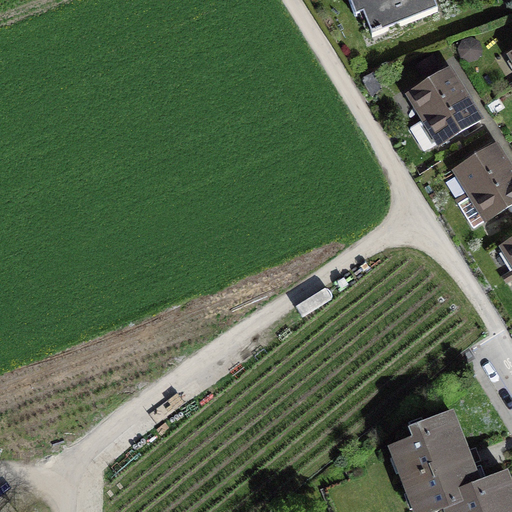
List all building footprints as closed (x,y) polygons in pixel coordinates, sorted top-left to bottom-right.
[(0,0),(0,23),(69,0),(0,0)] [(437,13),(432,0),(357,0),(372,38),(437,13)] [(409,95),(424,120),(465,95),(449,70),(409,95)] [(480,120),(465,95),(424,120),(426,123),(413,131),(422,147),(428,149),(438,143),(440,145),(480,120)] [(456,171),(471,196),(511,171),(496,146),(456,171)] [(511,205),(511,171),(471,196),(487,221),(511,205)] [(511,240),(502,247),(511,262),(511,240)] [(424,511),(437,511),(452,506),(450,501),(481,489),(479,483),(451,413),(423,424),(427,433),(398,444),(408,469),(400,472),(409,494),(416,491),(424,511)] [(511,511),(511,489),(506,473),(479,483),(481,489),(450,501),(452,506),(454,511),(511,511)]
